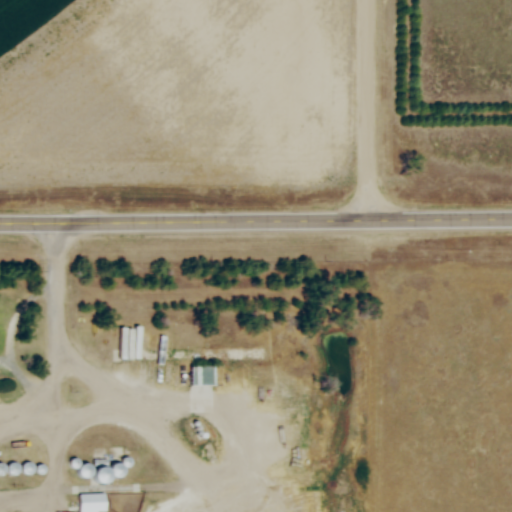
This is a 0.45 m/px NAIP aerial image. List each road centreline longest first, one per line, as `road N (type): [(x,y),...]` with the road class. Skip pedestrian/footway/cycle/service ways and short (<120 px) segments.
road 1 (tertiary): [(511,219),(0,227)]
road 2 (residential): [(369,0),(368,220)]
